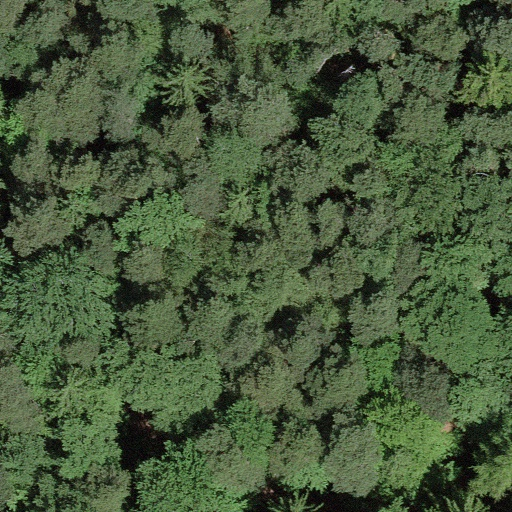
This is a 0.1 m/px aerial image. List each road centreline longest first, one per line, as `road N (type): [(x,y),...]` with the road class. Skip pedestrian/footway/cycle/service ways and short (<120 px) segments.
road 1 (track): [(0,327),(240,487),(311,511)]
road 2 (track): [(427,506),(511,231)]
